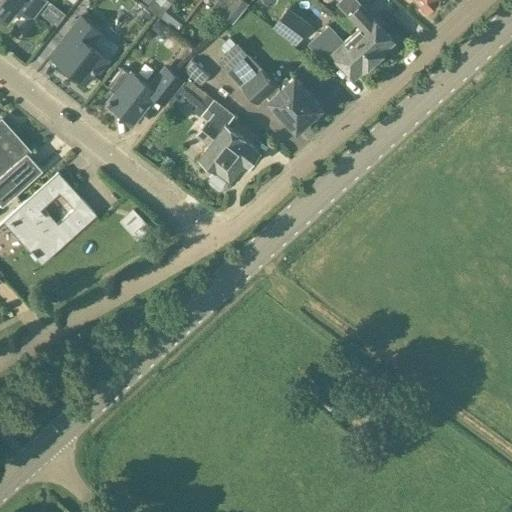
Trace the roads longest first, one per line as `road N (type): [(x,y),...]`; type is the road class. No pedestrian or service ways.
road 1 (secondary): [(33,457),(511,19)]
road 2 (residential): [(488,0),(222,238)]
road 3 (residential): [(222,238),(0,66)]
road 4 (residential): [(222,238),(0,364)]
